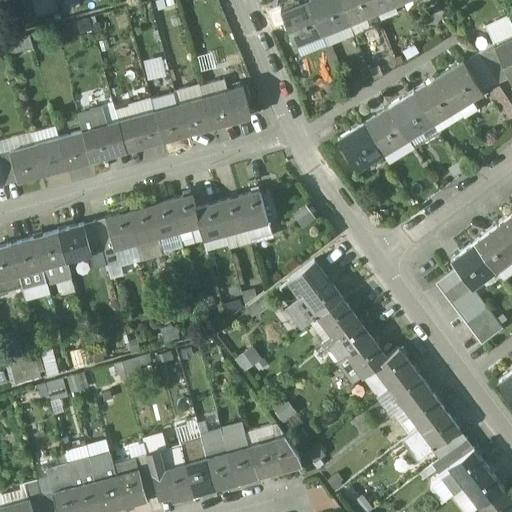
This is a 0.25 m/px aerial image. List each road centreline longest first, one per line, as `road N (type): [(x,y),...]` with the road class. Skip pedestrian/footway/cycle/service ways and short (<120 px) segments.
road 1 (residential): [(0,215),(289,131)]
road 2 (residential): [(511,441),(382,268)]
road 3 (residential): [(382,268),(511,159)]
road 4 (residential): [(382,268),(289,131)]
road 5 (residential): [(289,131),(235,0)]
